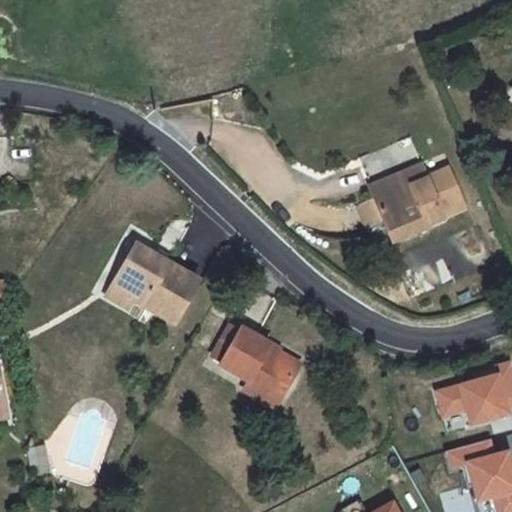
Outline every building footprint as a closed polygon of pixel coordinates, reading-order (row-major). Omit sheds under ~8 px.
[(422,165),(369,187),(373,197),(375,201),(427,179),(422,165)] [(373,197),(359,204),(369,228),(384,222),(391,241),(429,226),(428,223),(443,217),(427,179),(375,201),(373,197)] [(135,261),(142,248),(136,244),(128,257),(135,261)] [(198,280),(142,248),(135,261),(128,257),(112,287),(133,299),(174,323),(198,280)] [(133,299),(112,287),(107,296),(128,308),(133,299)] [(212,356),(221,361),(238,330),(230,325),(212,356)] [(255,395),(267,392),(280,399),(300,364),(268,347),(270,344),(240,327),(238,330),(221,361),(219,364),(248,380),(243,388),(255,395)] [(446,388),(461,430),(511,412),(511,376),(508,366),(446,388)] [(255,395),(276,407),(280,399),(267,392),(255,395)] [(511,511),(511,445),(511,444),(469,461),(490,511),(511,511)] [(44,445),(35,447),(37,458),(46,456),(44,445)] [(35,447),(26,448),(32,475),(40,474),(37,458),(35,447)] [(49,472),(46,456),(37,458),(40,474),(49,472)]
